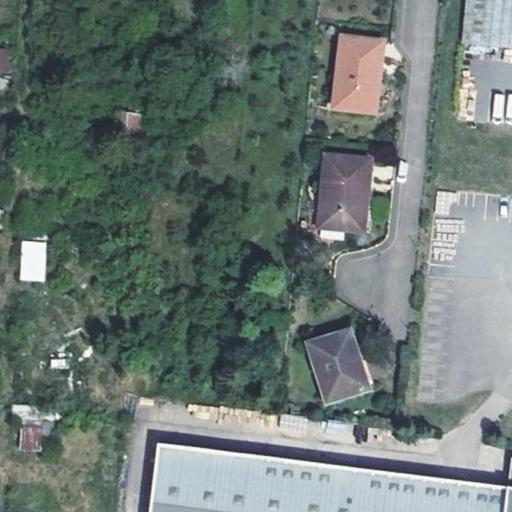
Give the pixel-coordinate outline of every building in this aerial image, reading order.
[(511,0),(467,0),(463,44),(511,48),(511,0)] [(383,48),(342,44),(334,112),(376,117),(383,48)] [(372,166),(327,162),(320,234),(360,238),(364,206),(368,207),(372,166)] [(45,280),(46,241),(20,241),(20,280),(45,280)] [(349,337),(311,350),(330,407),(370,394),(349,337)] [(20,451),(41,450),(41,425),(19,425),(20,451)] [(150,511),(511,511),(511,494),(505,494),(157,453),(150,511)]
